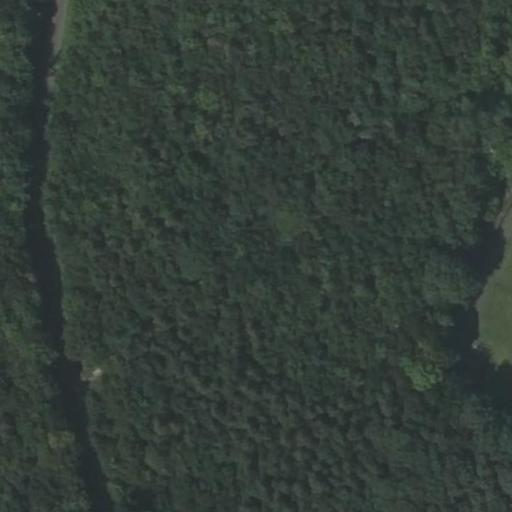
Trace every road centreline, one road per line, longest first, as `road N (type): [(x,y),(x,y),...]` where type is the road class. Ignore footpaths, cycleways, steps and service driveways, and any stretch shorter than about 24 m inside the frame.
road 1 (track): [(68,398),(118,337),(316,158),(407,105),(511,82)]
road 2 (unclassified): [(104,511),(68,398),(40,224),(41,105),(59,0)]
